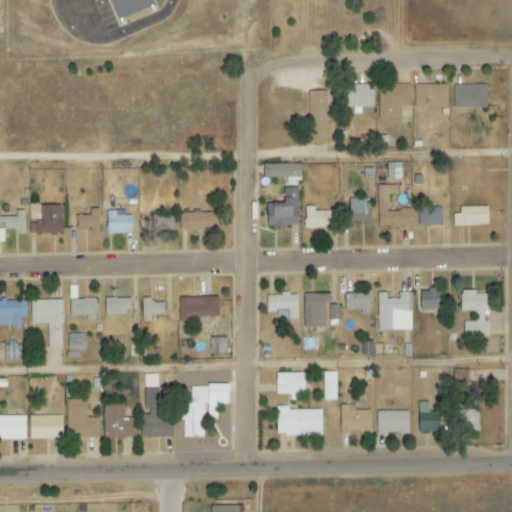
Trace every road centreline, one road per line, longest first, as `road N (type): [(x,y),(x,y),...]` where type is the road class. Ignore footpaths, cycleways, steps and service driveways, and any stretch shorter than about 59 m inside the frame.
road 1 (tertiary): [(0,480),(511,464)]
road 2 (residential): [(511,260),(0,272)]
road 3 (residential): [(253,473),(252,71)]
road 4 (residential): [(252,71),(511,65)]
